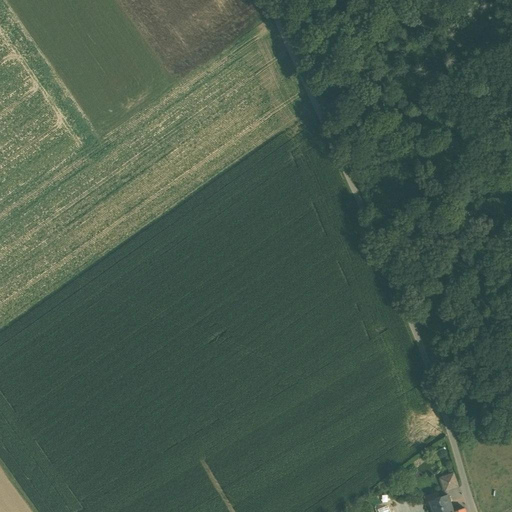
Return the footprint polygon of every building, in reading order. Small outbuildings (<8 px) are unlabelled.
[(418,26),(406,11),(401,15),(414,30),(418,26)] [(414,30),(401,15),(395,21),(408,36),(414,31),(414,30)] [(406,88),(396,74),(380,86),(391,100),(401,92),(406,88)] [(406,88),(401,92),(404,97),(410,92),(406,88)] [(453,474),(441,478),(445,491),(457,486),(453,474)] [(448,495),(437,499),(437,500),(430,502),(433,511),(453,511),(454,511),(448,495)]
